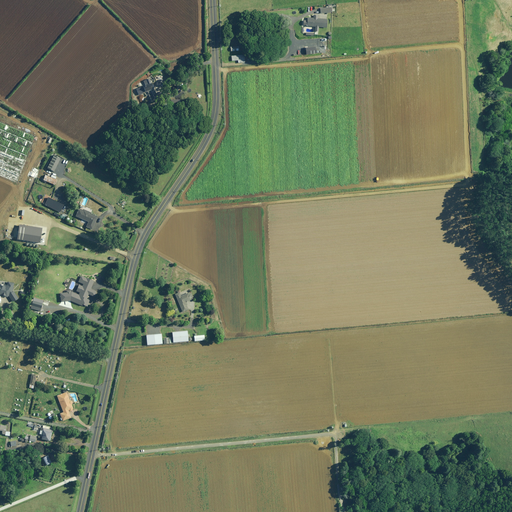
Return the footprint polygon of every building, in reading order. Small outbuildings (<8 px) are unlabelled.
[(313,18),(307,17),(307,21),(303,20),(303,26),(314,27),(314,31),(318,32),(318,27),(326,28),(327,19),(318,18),(318,15),(313,15),(313,18)] [(154,91),(149,78),(145,80),(147,85),(140,88),(142,93),(147,91),(152,102),(155,101),(152,92),(154,91)] [(0,129),(32,143),(35,137),(0,121),(0,129)] [(0,137),(29,150),(32,143),(0,129),(0,137)] [(0,143),(27,155),(29,150),(0,137),(0,143)] [(27,155),(0,143),(0,152),(24,162),(27,155)] [(0,167),(19,176),(22,169),(0,160),(0,167)] [(19,176),(0,167),(0,175),(16,182),(19,176)] [(57,180),(45,175),(43,180),(55,185),(57,180)] [(92,230),(97,217),(91,214),(93,211),(84,207),(82,210),(79,208),(75,216),(88,222),(85,227),(92,230)] [(18,227),(17,239),(39,243),(41,230),(18,227)] [(93,281),(83,276),(80,282),(83,283),(78,297),(82,298),(80,303),(86,306),(89,300),(86,298),(93,281)] [(7,298),(8,296),(13,302),(18,298),(12,290),(14,283),(7,282),(7,285),(0,283),(0,294),(6,296),(5,297),(7,298)] [(179,293),(175,295),(182,312),(188,310),(185,302),(192,299),(192,298),(192,297),(192,296),(192,295),(191,295),(191,294),(190,293),(189,292),(181,296),(179,293)] [(43,300),(33,298),(30,308),(40,311),(43,300)] [(172,332),(172,337),(169,338),(169,343),(173,342),(188,341),(187,331),(172,332)] [(162,344),(161,334),(146,335),(147,345),(162,344)] [(73,410),(72,405),(72,403),(72,401),(70,400),(67,392),(57,396),(63,412),(60,414),(62,421),(72,417),(70,411),(73,410)] [(6,426),(0,425),(0,430),(2,431),(2,434),(5,434),(5,435),(10,436),(10,432),(5,432),(6,426)] [(43,425),(42,428),(40,428),(39,434),(42,434),(41,439),(50,441),(52,430),(52,427),(43,425)] [(51,463),(48,456),(42,458),(46,465),(51,463)]
